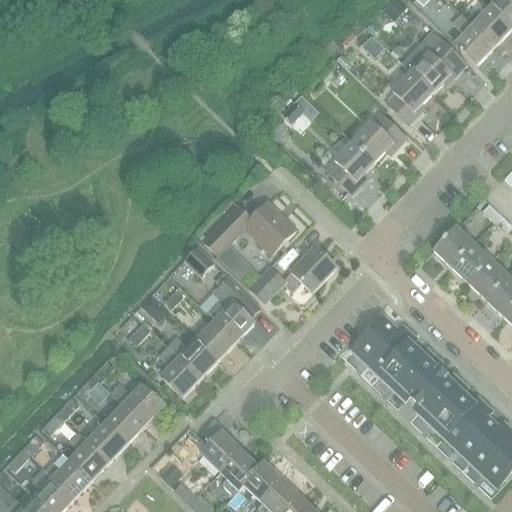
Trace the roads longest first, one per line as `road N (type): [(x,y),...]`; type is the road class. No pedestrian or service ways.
road 1 (track): [(91,0),(272,169)]
road 2 (residential): [(386,262),(389,227),(511,99)]
road 3 (residential): [(424,511),(276,374)]
road 4 (residential): [(511,385),(386,262)]
road 5 (track): [(151,55),(0,130)]
road 6 (residential): [(386,262),(276,374)]
